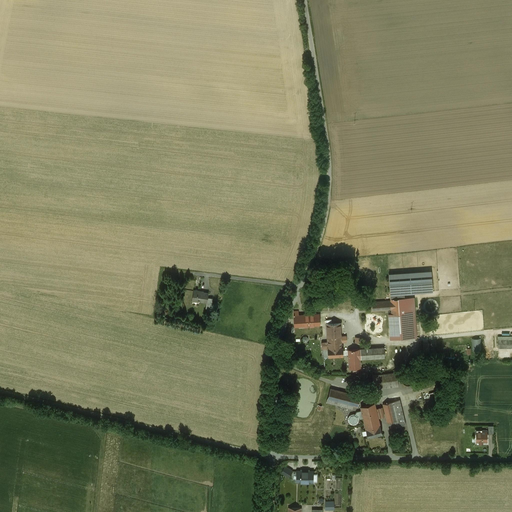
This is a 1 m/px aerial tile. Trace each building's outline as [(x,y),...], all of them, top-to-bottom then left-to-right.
[(433,270),(390,272),(391,296),(404,295),(404,292),(434,291),(433,270)] [(188,289),(187,303),(202,304),(201,309),(208,310),(210,297),(204,296),(205,291),(188,289)] [(415,300),(374,301),(374,312),(391,312),(391,339),(415,339),(415,300)] [(321,334),(320,314),(299,315),(299,311),(294,311),(295,326),(304,326),(304,335),(321,334)] [(340,323),(327,324),(328,342),(323,343),(322,343),(322,348),(323,349),(328,348),(328,356),(343,355),(343,347),(342,347),(342,342),(347,342),(346,336),(341,336),(340,323)] [(482,351),(481,337),(472,338),(473,351),(482,351)] [(511,350),(511,337),(492,337),(492,350),(511,350)] [(385,357),(384,348),(348,350),(350,368),(353,368),(353,372),(364,371),(364,368),(361,368),(360,359),(385,357)] [(401,379),(404,384),(408,385),(413,384),(416,380),(415,375),(411,371),(406,371),(402,375),(401,379)] [(396,373),(371,376),(373,389),(398,386),(396,373)] [(416,375),(420,387),(427,385),(424,373),(416,375)] [(355,394),(325,388),(322,401),(352,407),(355,394)] [(366,429),(380,426),(378,419),(386,417),(389,429),(406,426),(401,400),(383,404),(383,406),(377,408),(375,403),(361,406),(362,410),(355,414),(350,414),(348,418),(351,423),(358,423),(360,419),(364,418),(366,429)] [(382,434),(380,426),(366,429),(368,437),(382,434)] [(488,431),(476,430),(476,442),(487,442),(488,431)] [(288,477),(292,469),(284,464),(279,471),(288,477)] [(294,481),(317,482),(317,473),(313,473),(313,470),(294,469),(294,481)] [(309,500),(309,483),(294,483),(294,500),(309,500)] [(326,511),(337,510),(337,506),(339,506),(338,500),(326,501),(326,511)]
